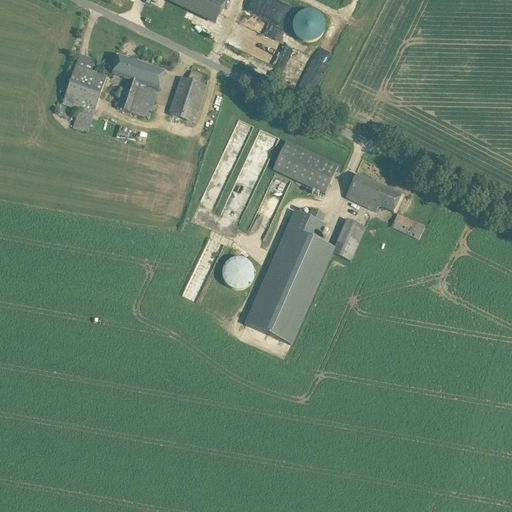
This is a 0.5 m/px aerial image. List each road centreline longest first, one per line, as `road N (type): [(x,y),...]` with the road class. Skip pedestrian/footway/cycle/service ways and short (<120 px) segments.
road 1 (unclassified): [(511,215),(64,0)]
road 2 (track): [(217,47),(291,83),(304,81),(358,0)]
